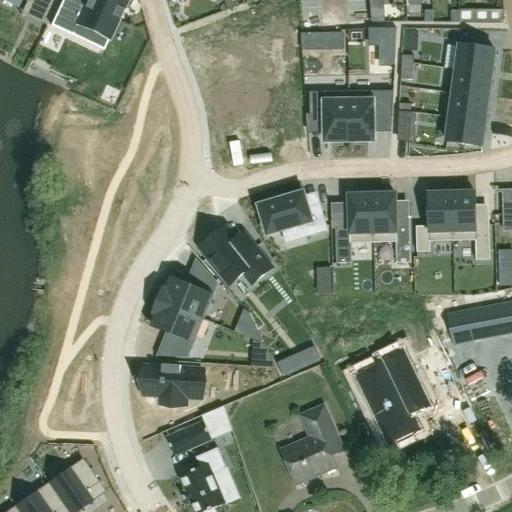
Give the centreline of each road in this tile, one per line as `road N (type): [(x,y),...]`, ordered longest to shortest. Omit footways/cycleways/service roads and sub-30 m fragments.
road 1 (residential): [(188,184),(133,280),(114,343),(118,429),(152,511)]
road 2 (residential): [(511,155),(303,170),(232,189),(188,184)]
road 3 (residential): [(151,0),(188,113),(188,184)]
